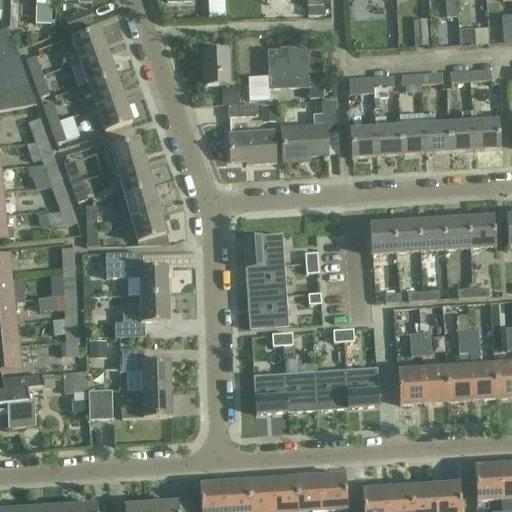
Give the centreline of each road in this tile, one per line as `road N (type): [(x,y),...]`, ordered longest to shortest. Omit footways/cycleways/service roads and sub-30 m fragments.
road 1 (residential): [(218,465),(511,444)]
road 2 (residential): [(218,465),(210,205)]
road 3 (residential): [(0,475),(218,465)]
road 4 (residential): [(147,33),(337,26)]
road 5 (residential): [(210,205),(147,33)]
road 6 (residential): [(338,66),(511,55)]
road 7 (residential): [(346,196),(511,185)]
road 8 (residential): [(210,205),(346,196)]
road 9 (residential): [(346,196),(338,66)]
